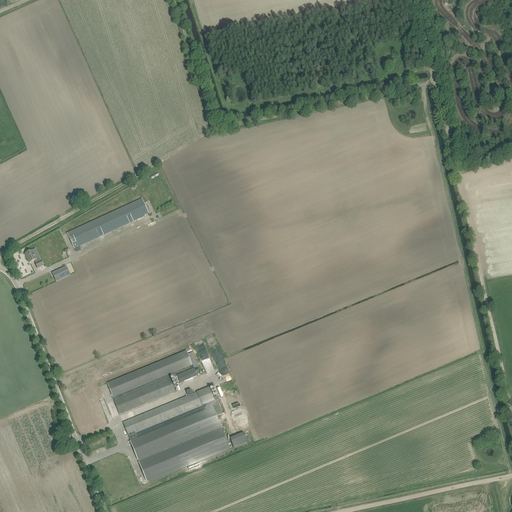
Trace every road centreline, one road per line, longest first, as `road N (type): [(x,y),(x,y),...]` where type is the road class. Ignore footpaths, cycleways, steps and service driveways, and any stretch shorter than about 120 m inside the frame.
road 1 (track): [(511,407),(416,0)]
road 2 (track): [(191,0),(226,111),(432,66)]
road 3 (unclassified): [(103,511),(15,284),(0,268)]
road 4 (track): [(0,254),(216,129)]
road 5 (track): [(216,129),(436,82)]
road 6 (track): [(338,511),(511,476)]
road 7 (track): [(174,0),(216,129)]
